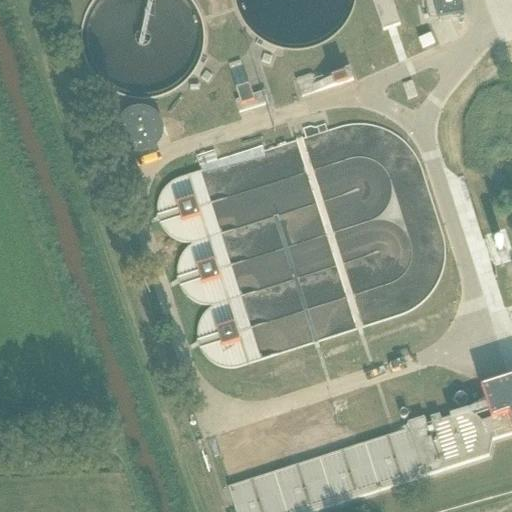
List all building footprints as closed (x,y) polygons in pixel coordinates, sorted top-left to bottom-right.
[(391,0),(372,0),(383,31),(400,26),(391,0)] [(424,0),(427,17),(422,17),(424,22),(464,15),(460,0),(424,0)] [(228,66),(239,102),(235,103),(238,114),(264,106),(262,99),(266,98),(264,94),(252,98),(239,62),(228,66)] [(296,82),(301,99),(352,82),(349,71),(317,81),(316,76),(296,82)] [(402,85),(407,101),(417,98),(412,83),(402,85)] [(117,133),(117,134),(117,136),(117,138),(118,140),(119,142),(121,145),(122,146),(124,148),(126,150),(127,151),(130,153),(132,153),(133,154),(137,154),(140,155),(144,154),(145,154),(148,153),(149,152),(152,151),(154,150),(156,147),(158,145),(160,142),(161,140),(161,138),(162,136),(162,134),(162,133),(162,131),(162,129),(162,128),(161,126),(161,124),(160,122),(158,119),(156,116),(155,115),(153,113),(152,113),(150,112),(147,110),(145,110),(142,109),(139,109),(135,109),(134,110),(131,111),(130,111),(128,112),(125,114),(123,116),(122,117),(120,120),(119,121),(118,124),(117,126),(117,129),(117,133)] [(429,421),(431,427),(427,428),(425,421),(405,426),(407,433),(227,491),(233,511),(322,511),(488,459),(492,443),(511,436),(511,379),(480,390),(485,407),(449,417),(450,421),(441,423),(439,418),(429,421)]
